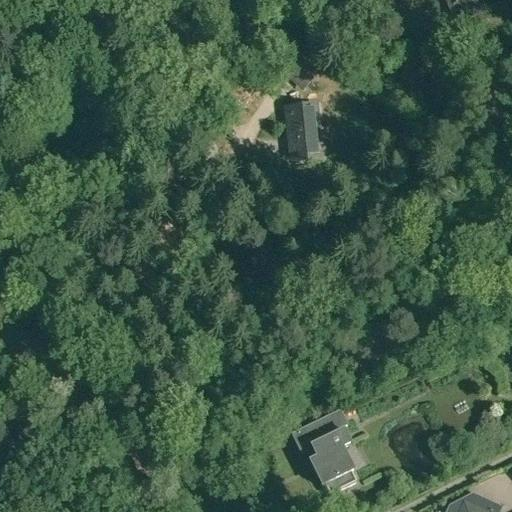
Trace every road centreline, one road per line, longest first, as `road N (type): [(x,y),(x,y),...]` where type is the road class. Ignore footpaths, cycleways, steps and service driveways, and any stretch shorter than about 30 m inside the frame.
road 1 (unknown): [(0,278),(178,91),(217,34),(222,0)]
road 2 (unclassified): [(200,511),(0,325)]
